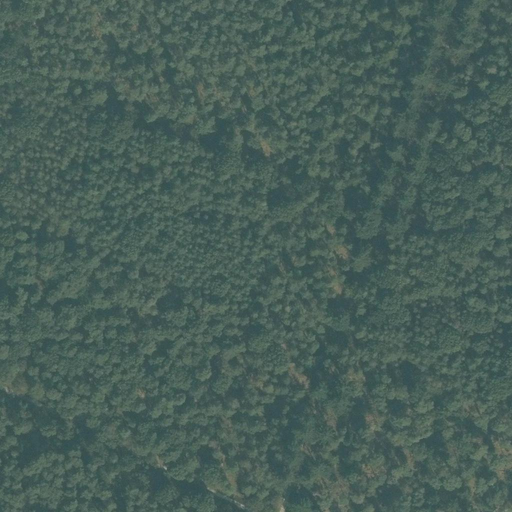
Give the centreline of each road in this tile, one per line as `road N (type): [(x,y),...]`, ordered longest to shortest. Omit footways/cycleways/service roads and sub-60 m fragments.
road 1 (track): [(282,511),(470,0)]
road 2 (track): [(252,511),(0,387)]
